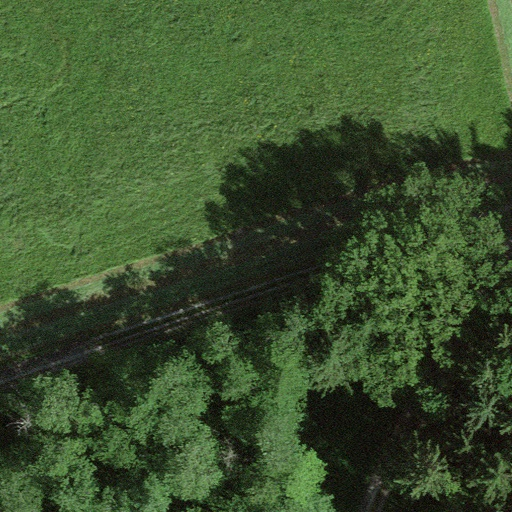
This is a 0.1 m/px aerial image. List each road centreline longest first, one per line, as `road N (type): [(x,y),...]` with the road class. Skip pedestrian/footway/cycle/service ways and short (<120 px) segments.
road 1 (track): [(511,217),(0,387)]
road 2 (track): [(498,221),(364,511)]
